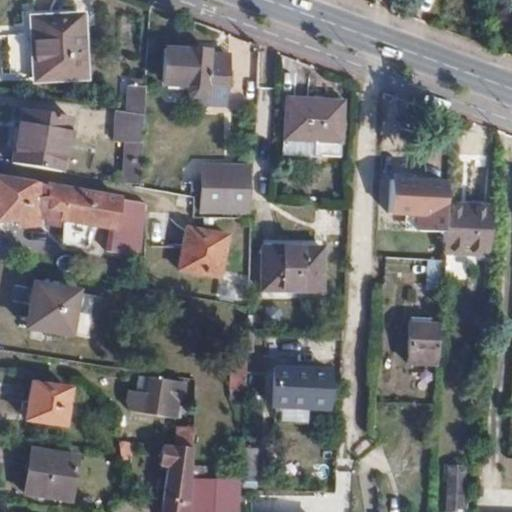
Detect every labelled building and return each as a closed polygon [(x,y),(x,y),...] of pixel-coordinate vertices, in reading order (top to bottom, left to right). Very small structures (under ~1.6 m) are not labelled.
[(82,76),(80,14),(31,16),(33,78),(82,76)] [(220,94),(223,51),(205,50),(205,48),(161,45),(158,82),(189,86),(189,92),(198,93),(197,98),(205,98),(206,93),(220,94)] [(338,137),(338,99),(284,97),(283,135),(338,137)] [(16,108),(7,162),(57,172),(66,118),(16,108)] [(136,182),(140,115),(126,112),(120,181),(136,182)] [(251,152),(252,132),(238,132),(237,152),(251,152)] [(411,177),(411,158),(381,157),(378,223),(410,225),(410,233),(440,234),(443,178),(411,177)] [(249,211),(250,184),(245,184),(246,165),(201,164),(200,209),(249,211)] [(48,186),(0,177),(0,219),(16,218),(17,225),(43,223),(44,216),(55,215),(127,231),(135,201),(48,186)] [(487,254),(490,204),(443,201),(440,252),(487,254)] [(219,278),(227,237),(186,229),(179,268),(219,278)] [(321,290),(321,246),(261,246),(261,289),(321,290)] [(425,286),(439,285),(438,261),(425,261),(425,286)] [(66,335),(73,292),(32,285),(24,327),(66,335)] [(407,361),(435,362),(435,358),(437,324),(408,323),(407,361)] [(242,390),(244,350),(230,351),(229,389),(242,390)] [(324,406),(327,369),(274,367),(273,404),(324,406)] [(179,403),(182,384),(147,378),(141,413),(173,419),(177,402),(179,403)] [(77,423),(80,388),(29,382),(25,418),(77,423)] [(190,450),(191,428),(177,427),(175,449),(190,450)] [(69,498),(74,453),(28,447),(23,491),(69,498)] [(187,511),(190,450),(175,449),(162,448),(161,466),(167,467),(162,511),(187,511)]
